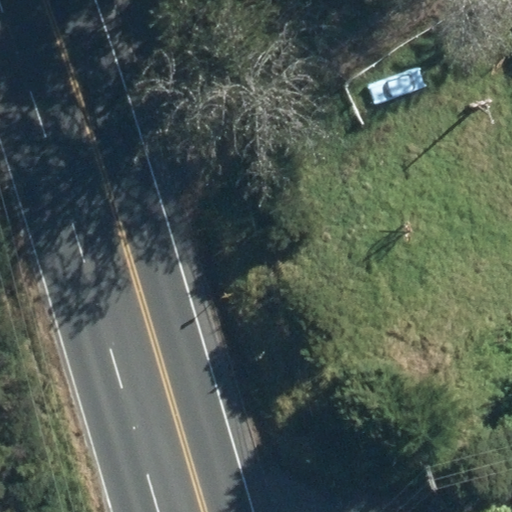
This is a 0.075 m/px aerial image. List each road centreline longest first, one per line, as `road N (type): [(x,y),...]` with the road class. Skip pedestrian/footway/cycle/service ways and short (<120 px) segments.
road 1 (primary): [(161,511),(2,0)]
road 2 (unknown): [(285,511),(511,454)]
